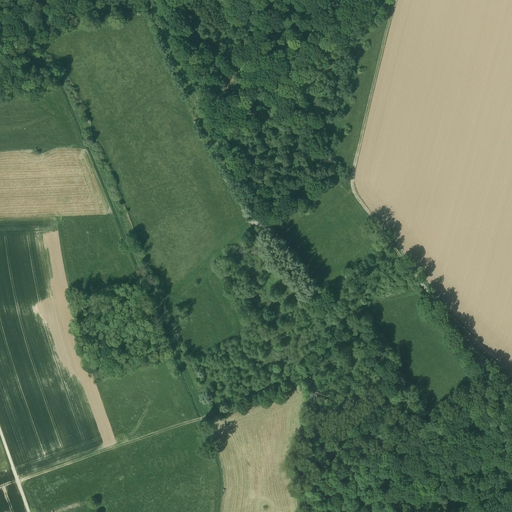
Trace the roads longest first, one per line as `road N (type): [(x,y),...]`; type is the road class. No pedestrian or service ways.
road 1 (track): [(511,373),(457,325),(348,190),(393,0)]
road 2 (track): [(17,480),(198,421)]
